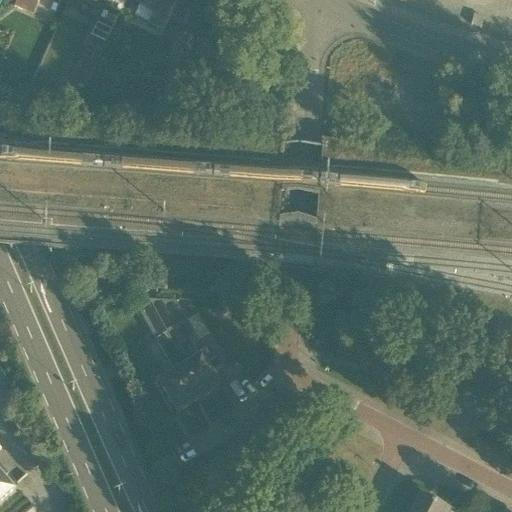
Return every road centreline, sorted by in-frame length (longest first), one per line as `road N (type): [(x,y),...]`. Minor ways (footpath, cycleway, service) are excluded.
road 1 (unclassified): [(294,374),(286,286),(316,2)]
road 2 (primary): [(148,511),(0,192)]
road 3 (primary): [(0,271),(105,511)]
road 4 (residential): [(511,393),(320,359),(294,374)]
road 5 (unclassified): [(511,65),(316,2)]
road 6 (residential): [(175,457),(294,374)]
road 7 (residential): [(407,438),(294,374)]
